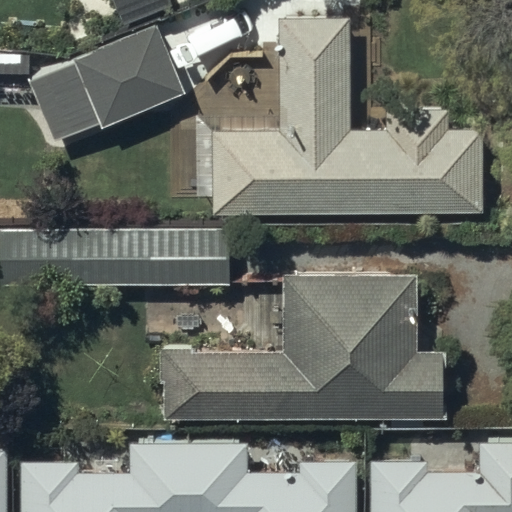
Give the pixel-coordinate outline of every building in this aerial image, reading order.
[(163,0),(59,0),(64,13),(49,19),(59,42),(163,1),(163,0)] [(211,126),(210,209),(481,208),(481,125),(448,125),(447,104),(385,104),(385,127),(348,127),(348,14),(275,14),(275,126),(211,126)] [(154,23),(28,75),(55,138),(99,120),(100,123),(182,89),(154,23)] [(0,222),(0,280),(227,280),(226,222),(0,222)] [(160,381),(160,415),(443,413),(442,346),(416,346),(415,271),(281,272),(281,348),(191,349),(191,342),(157,342),(157,381),(160,381)] [(426,458),(369,458),(368,511),(511,511),(511,437),(475,438),(475,470),(426,470),(426,458)] [(81,458),(22,458),(22,511),(352,511),(353,459),(296,459),(296,466),(286,466),(286,469),(244,469),(244,439),(128,439),(128,469),(81,469),(81,458)]
